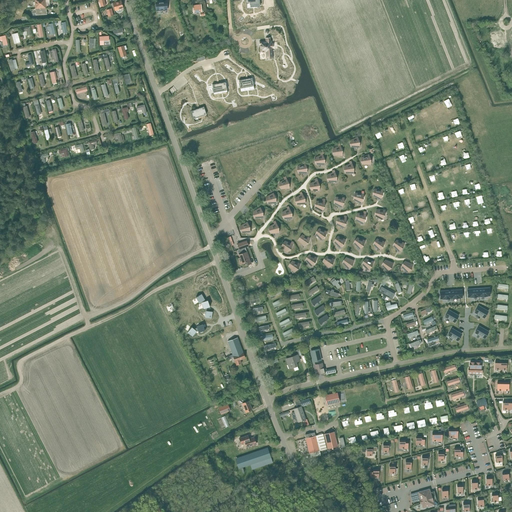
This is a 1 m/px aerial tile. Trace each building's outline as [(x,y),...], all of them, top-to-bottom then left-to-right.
[(35,0),(35,2),(33,2),(33,6),(35,6),(35,9),(47,9),(47,3),(50,3),(49,0),(35,0)] [(116,3),(111,4),(112,7),(114,7),(115,11),(116,11),(117,13),(118,13),(122,12),(123,11),(123,9),(121,1),(116,2),(116,3)] [(166,10),(166,2),(156,3),(157,10),(166,10)] [(193,13),(202,13),(201,5),(193,5),(193,13)] [(29,27),(22,28),(23,32),(26,31),(27,37),(31,36),(29,27)] [(504,32),(491,33),(491,39),(492,38),(492,40),(494,42),(496,42),(496,45),(499,45),(499,37),(504,37),(504,32)] [(266,41),(259,42),(260,52),(264,52),(266,52),(266,58),(272,58),(272,48),(273,48),(273,44),(271,44),(271,41),(270,41),(270,38),(265,38),(266,41)] [(123,46),(118,48),(121,57),(126,56),(123,46)] [(31,55),(28,55),(29,63),(25,64),(26,67),(33,65),(31,55)] [(253,85),(252,78),(239,80),(240,88),(253,85)] [(227,89),(225,82),(212,85),(213,92),(227,89)] [(145,105),(137,107),(138,111),(142,110),(143,114),(147,113),(145,105)] [(206,114),(204,107),(191,111),(193,118),(206,114)] [(121,133),(113,135),(114,139),(118,138),(119,142),(123,141),(121,133)] [(356,138),(350,140),(351,144),(351,147),(357,147),(357,145),(359,145),(359,142),(358,140),(357,140),(356,138)] [(95,140),(88,142),(90,151),(94,151),(92,145),(96,144),(95,140)] [(83,144),(75,146),(76,150),(80,149),(81,153),(85,153),(83,144)] [(338,147),(332,149),(333,152),(334,155),(340,156),(340,154),(342,153),(342,151),(341,148),(340,148),(339,147),(339,146),(338,147)] [(67,148),(59,150),(60,154),(64,153),(65,158),(69,157),(67,148)] [(47,154),(40,155),(42,165),(46,164),(44,158),(48,158),(47,154)] [(320,155),(315,158),(316,161),(316,164),(322,164),(322,162),(324,162),(324,159),(323,157),(322,155),(321,155),(320,155)] [(368,155),(361,158),(362,161),(362,164),(368,165),(368,164),(368,162),(370,162),(370,160),(369,157),(368,155)] [(303,164),(297,166),(298,170),(298,173),(304,173),(304,171),(306,171),(306,168),(305,166),(304,164),(303,164)] [(350,164),(344,166),(345,170),(345,173),(351,173),(351,171),(353,171),(353,168),(352,166),(351,164),(350,164)] [(332,173),(327,175),(328,178),(328,182),(334,182),(334,180),(336,180),(336,177),(335,174),(335,175),(334,173),(333,172),(332,173)] [(285,180),(279,183),(280,186),(281,189),(287,189),(287,187),(289,186),(288,184),(287,181),(286,181),(285,180),(285,179),(285,180)] [(315,181),(310,184),(311,187),(311,190),(317,190),(317,188),(319,188),(319,186),(318,183),(317,183),(316,181),(315,181)] [(374,193),(372,196),(378,199),(378,198),(379,197),(381,198),(382,195),(382,192),(381,192),(381,190),(374,189),(374,193)] [(354,197),(353,200),(359,202),(360,201),(362,201),(363,199),(363,196),(362,196),(362,194),(355,193),(354,197)] [(272,194),(266,197),(267,200),(267,203),(273,203),(274,203),(273,203),(274,201),(276,201),(275,198),(274,196),(273,196),(272,194)] [(300,195),(295,198),(296,201),(297,204),(303,204),(303,202),(305,202),(304,199),(303,196),(303,197),(301,195),(300,195)] [(335,200),(334,204),(339,206),(340,205),(342,205),(343,203),(343,200),(343,198),(335,197),(335,200)] [(316,204),(314,207),(320,210),(321,209),(323,209),(324,207),(324,204),(323,204),(323,202),(322,201),(316,201),(316,204)] [(259,208),(253,212),(254,215),(255,218),(261,218),(261,217),(261,215),(263,215),(262,212),(261,210),(260,210),(259,208)] [(287,210),(282,213),(283,216),(284,219),(290,218),(290,216),(292,216),(291,213),(290,211),(289,211),(288,209),(287,210)] [(376,213),(375,216),(380,219),(381,217),(383,218),(384,215),(384,213),(384,212),(383,210),(384,210),(376,210),(376,213)] [(357,217),(355,220),(361,223),(361,222),(362,221),(364,222),(365,219),(365,216),(364,216),(364,214),(363,214),(357,214),(357,217)] [(337,221),(336,224),(341,227),(342,225),(344,226),(345,223),(346,221),(345,221),(345,219),(345,218),(344,218),(338,218),(337,221)] [(246,223),(240,226),(241,229),(241,233),(247,232),(247,230),(250,230),(249,227),(248,224),(247,225),(246,223)] [(274,224),(269,227),(270,230),(270,233),(276,233),(276,231),(278,230),(278,228),(277,225),(276,226),(275,224),(274,224)] [(317,232),(315,234),(319,239),(320,238),(321,237),(323,238),(324,236),(326,234),(325,234),(325,232),(326,231),(319,229),(317,232)] [(300,238),(298,240),(302,245),(303,245),(302,245),(304,243),(306,245),(307,243),(308,240),(308,238),(309,238),(302,235),(300,238)] [(336,239),(334,242),(338,246),(339,245),(341,246),(343,244),(344,242),(343,241),(344,239),(337,236),(336,239)] [(355,241),(353,243),(358,248),(358,247),(359,246),(361,247),(362,245),(364,243),(363,243),(364,241),(364,240),(357,238),(355,241)] [(375,242),(373,245),(377,249),(378,249),(377,249),(379,247),(381,249),(382,247),(383,244),(383,242),(377,239),(375,242)] [(395,243),(393,246),(397,250),(398,249),(400,250),(402,248),(403,246),(402,245),(403,243),(396,240),(395,243)] [(246,241),(237,244),(239,249),(237,250),(240,258),(238,258),(240,264),(246,262),(247,265),(251,264),(245,247),(248,246),(246,241)] [(283,244),(281,247),(285,251),(287,250),(288,251),(290,249),(291,246),(291,244),(290,243),(285,241),(283,244)] [(307,258),(305,260),(309,265),(310,264),(311,263),(313,264),(314,262),(315,260),(315,258),(316,257),(309,255),(307,258)] [(325,259),(322,262),(327,266),(328,265),(330,266),(332,264),(333,262),(332,261),(333,259),(326,256),(325,259)] [(344,260),(342,263),(346,267),(348,266),(349,267),(351,265),(352,263),(352,262),(352,260),(346,257),(344,260)] [(364,262),(362,264),(366,269),(366,268),(367,267),(369,269),(371,266),(372,264),(371,264),(372,262),(365,259),(364,262)] [(384,263),(381,266),(386,270),(387,269),(389,270),(391,268),(392,265),(391,265),(392,263),(385,260),(384,263)] [(290,264),(288,267),(293,271),(294,270),(296,271),(297,269),(299,266),(298,266),(299,264),(292,261),(290,264)] [(403,264),(401,267),(405,271),(407,270),(408,271),(410,269),(411,267),(411,266),(411,264),(405,261),(403,264)] [(316,280),(313,276),(304,283),(306,287),(316,280)] [(336,281),(335,280),(331,283),(334,286),(335,285),(338,289),(341,287),(338,283),(339,282),(338,280),(336,281)] [(319,289),(316,285),(307,292),(310,296),(319,289)] [(392,299),(395,294),(381,287),(379,291),(392,299)] [(490,288),(468,289),(468,297),(471,297),(478,297),(478,296),(481,296),(481,297),(488,296),(490,296),(490,288)] [(463,289),(441,291),(441,299),(443,299),(451,299),(451,298),(453,298),(453,299),(461,298),(463,298),(463,289)] [(202,294),(196,297),(199,303),(201,302),(202,302),(201,303),(203,309),(205,308),(206,311),(205,317),(211,318),(213,312),(209,311),(208,307),(210,307),(208,300),(204,301),(204,300),(205,300),(202,294)] [(324,299),(321,295),(310,301),(313,306),(324,299)] [(283,303),(281,299),(272,303),(274,307),(283,303)] [(326,309),(323,305),(314,311),(317,315),(326,309)] [(479,306),(475,313),(484,318),(488,311),(479,306)] [(431,311),(430,307),(420,312),(422,315),(431,311)] [(287,313),(285,309),(275,313),(278,317),(287,313)] [(449,310),(445,317),(454,322),(458,315),(449,310)] [(329,319),(326,314),(317,320),(320,324),(329,319)] [(434,321),(432,317),(423,321),(425,325),(434,321)] [(290,323),(288,318),(279,323),(281,327),(290,323)] [(192,327),(187,332),(192,337),(197,331),(198,331),(199,333),(205,331),(203,324),(196,327),(197,328),(194,329),(192,327)] [(436,330),(435,326),(425,331),(427,334),(436,330)] [(479,326),(476,333),(485,339),(489,332),(479,326)] [(452,328),(448,335),(457,341),(461,334),(452,328)] [(294,333),(292,329),(282,333),(284,337),(294,333)] [(240,360),(245,358),(237,338),(227,341),(232,354),(229,355),(230,358),(233,357),(236,365),(241,363),(240,360)] [(312,350),(315,362),(320,361),(318,349),(312,350)] [(297,355),(286,359),(288,364),(287,365),(288,369),(297,366),(296,362),(299,361),(297,355)] [(456,369),(455,365),(443,368),(444,373),(456,369)] [(460,382),(459,378),(447,382),(448,386),(460,382)] [(465,395),(463,391),(451,395),(453,399),(465,395)] [(327,405),(340,402),(338,392),(325,395),(327,405)] [(484,398),(476,401),(478,406),(479,406),(480,410),(484,409),(483,407),(487,405),(484,398)] [(242,399),(238,400),(239,404),(242,403),(245,412),(252,409),(249,400),(243,402),(242,399)] [(221,414),(230,411),(228,404),(218,407),(221,414)] [(469,409),(467,404),(455,408),(457,412),(469,409)] [(307,425),(305,420),(306,419),(301,406),(293,409),(297,418),(296,419),(297,422),(303,420),(304,426),(307,425)] [(448,429),(448,438),(450,438),(451,438),(457,438),(457,440),(458,440),(458,429),(448,429)] [(334,432),(324,434),(328,449),(338,446),(334,432)] [(310,433),(305,435),(306,438),(309,453),(310,458),(321,455),(319,450),(326,449),(323,434),(311,437),(310,433)] [(432,433),(432,441),(442,441),(442,444),(442,433),(432,433)] [(246,436),(239,438),(241,443),(245,442),(246,447),(256,444),(254,437),(249,439),(248,435),(246,436)] [(416,436),(416,445),(418,445),(419,445),(424,445),(424,447),(424,448),(424,438),(421,438),(421,436),(416,436)] [(399,440),(399,449),(402,449),(403,449),(408,449),(408,451),(408,442),(405,442),(405,440),(399,440)] [(267,447),(235,458),(238,469),(250,465),(252,469),(273,462),(267,447)] [(460,448),(454,448),(454,456),(456,456),(456,457),(457,457),(457,456),(463,456),(463,451),(461,451),(461,449),(460,449),(460,448)] [(370,478),(375,478),(376,478),(378,478),(378,481),(379,470),(377,470),(377,469),(373,469),(373,471),(370,471),(370,478)] [(431,496),(430,492),(429,489),(411,494),(413,502),(419,500),(431,496)] [(434,491),(430,492),(431,496),(419,500),(420,504),(421,503),(423,508),(434,504),(435,508),(438,507),(437,500),(435,496),(436,496),(434,491)] [(496,493),(492,494),(492,502),(498,502),(498,504),(498,501),(501,501),(501,497),(498,497),(497,494),(496,494),(496,493)]
